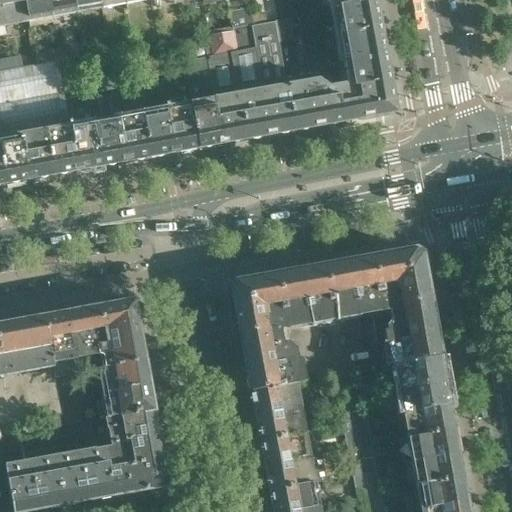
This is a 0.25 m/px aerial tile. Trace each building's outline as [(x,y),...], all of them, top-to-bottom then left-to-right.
[(27,19),(23,0),(0,0),(0,10),(2,23),(27,19)] [(51,14),(48,0),(23,0),(27,19),(51,14)] [(76,10),(73,0),(48,0),(51,14),(76,10)] [(100,6),(98,0),(73,0),(76,10),(100,6)] [(310,11),(308,4),(307,0),(304,0),(298,1),(300,13),(310,11)] [(374,1),(373,0),(332,0),(334,8),(374,1)] [(300,13),(298,1),(288,3),(290,15),(298,13),(300,13)] [(379,28),(374,1),(334,8),(339,35),(379,28)] [(263,94),(253,35),(251,25),(262,23),(259,7),(229,12),(236,52),(218,56),(207,58),(209,67),(215,103),(223,144),(271,135),(263,94)] [(311,21),(311,16),(310,11),(300,13),(298,13),(300,23),(311,21)] [(313,31),(311,21),(300,23),(301,33),(313,31)] [(266,32),(265,23),(265,22),(262,23),(251,25),(253,35),(266,32)] [(384,55),(379,28),(339,35),(343,62),(384,55)] [(315,41),(314,36),(313,31),(301,33),(303,43),(305,42),(315,41)] [(317,52),(315,41),(305,42),(307,54),(317,52)] [(305,42),(303,43),(295,44),(297,56),(307,54),(305,42)] [(218,56),(216,46),(204,48),(206,58),(207,58),(218,56)] [(70,58),(69,48),(57,51),(59,60),(70,58)] [(206,58),(204,48),(192,50),(194,60),(206,58)] [(59,60),(57,51),(45,53),(47,63),(59,60)] [(319,64),(317,52),(307,54),(309,66),(319,64)] [(171,64),(169,54),(157,56),(159,66),(171,64)] [(309,66),(307,54),(297,56),(300,68),(309,66)] [(389,81),(384,55),(343,62),(348,84),(348,89),(389,81)] [(159,66),(157,56),(145,59),(147,68),(159,66)] [(22,67),(21,57),(9,59),(11,69),(22,67)] [(72,68),(70,58),(59,60),(60,70),(72,68)] [(207,58),(206,58),(194,60),(196,70),(209,67),(207,58)] [(0,71),(11,69),(9,59),(0,60),(0,71)] [(60,70),(59,60),(47,63),(49,72),(60,70)] [(123,73),(121,63),(109,65),(111,75),(123,73)] [(173,74),(171,64),(159,66),(161,76),(173,74)] [(111,75),(109,65),(97,67),(99,77),(111,75)] [(161,76),(159,66),(147,68),(149,78),(161,76)] [(12,79),(11,69),(0,71),(0,78),(1,81),(12,79)] [(125,83),(123,73),(111,75),(113,85),(125,83)] [(113,85),(111,75),(99,77),(101,87),(113,85)] [(55,175),(47,133),(37,79),(13,83),(23,138),(31,179),(55,175)] [(394,113),(389,81),(348,89),(348,84),(337,86),(343,122),(394,113)] [(343,122),(337,86),(328,88),(322,83),(312,85),(319,127),(343,122)] [(319,127),(312,85),(287,90),(295,131),(319,127)] [(295,131),(287,90),(263,94),(271,135),(295,131)] [(151,157),(143,116),(139,92),(115,96),(119,120),(127,162),(151,157)] [(223,144),(215,103),(191,107),(199,148),(223,144)] [(199,148),(191,107),(167,111),(175,153),(199,148)] [(175,153),(167,111),(143,116),(151,157),(175,153)] [(127,162),(119,120),(95,125),(103,166),(127,162)] [(103,166),(95,125),(71,129),(79,170),(103,166)] [(79,170),(71,129),(47,133),(55,175),(79,170)] [(31,179),(23,138),(0,141),(0,147),(6,183),(31,179)] [(439,358),(425,280),(420,255),(415,251),(235,284),(231,290),(246,368),(294,359),(292,349),(289,350),(287,343),(283,343),(280,327),(371,310),(375,335),(387,333),(388,341),(385,342),(388,358),(380,359),(381,369),(397,366),(439,358)] [(143,362),(138,333),(132,303),(44,319),(55,378),(75,374),(85,372),(103,369),(143,362)] [(55,378),(44,319),(0,326),(0,393),(56,384),(55,378)] [(310,382),(308,373),(300,374),(297,358),(294,359),(246,368),(247,378),(245,381),(246,388),(250,390),(250,393),(292,385),(310,382)] [(444,382),(439,358),(397,366),(405,405),(417,402),(415,387),(444,382)] [(150,397),(148,386),(143,362),(103,369),(112,418),(152,411),(151,407),(154,405),(153,398),(150,397)] [(87,381),(85,372),(75,374),(77,383),(87,381)] [(361,397),(357,374),(345,376),(349,399),(361,397)] [(349,399),(345,376),(333,378),(338,401),(349,399)] [(448,406),(444,382),(415,387),(417,402),(405,405),(406,414),(448,406)] [(0,426),(62,415),(56,384),(0,393),(0,426)] [(296,409),(292,385),(250,393),(251,396),(249,398),(250,404),(253,406),(255,417),(296,409)] [(366,421),(361,397),(349,399),(354,424),(366,421)] [(354,424),(349,399),(338,401),(342,426),(354,424)] [(452,430),(448,406),(406,414),(411,438),(452,430)] [(301,434),(296,409),(255,417),(259,442),(301,434)] [(152,411),(112,418),(109,419),(113,443),(157,435),(152,411)] [(95,422),(93,413),(83,415),(84,424),(89,423),(95,422)] [(371,445),(366,421),(354,424),(359,447),(371,445)] [(359,447),(354,424),(342,426),(347,451),(359,448),(359,447)] [(80,437),(79,431),(78,425),(65,427),(66,436),(76,434),(76,437),(80,437)] [(66,436),(65,427),(52,430),(53,438),(66,436)] [(53,438),(52,430),(38,432),(40,441),(53,438)] [(457,454),(452,430),(411,438),(415,462),(457,454)] [(40,441),(38,432),(25,435),(26,443),(40,441)] [(305,459),(301,434),(259,442),(264,467),(305,459)] [(161,460),(157,435),(113,443),(115,451),(105,452),(108,469),(161,460)] [(375,469),(371,445),(359,447),(359,448),(364,471),(375,469)] [(364,471),(359,448),(347,451),(352,475),(364,473),(364,471)] [(113,496),(108,469),(105,452),(80,457),(88,500),(99,498),(101,500),(110,499),(111,496),(113,496)] [(461,478),(457,454),(415,462),(419,486),(461,478)] [(88,500),(80,457),(55,461),(63,505),(65,504),(67,507),(75,505),(76,502),(88,500)] [(310,484),(305,459),(264,467),(268,491),(310,484)] [(167,480),(166,472),(163,471),(161,460),(108,469),(113,496),(166,486),(165,482),(167,480)] [(63,505),(55,461),(30,466),(38,509),(50,507),(52,509),(60,508),(61,505),(63,505)] [(38,509),(30,466),(5,471),(12,511),(26,511),(27,511),(38,509)] [(380,493),(375,469),(364,471),(364,473),(368,495),(380,493)] [(368,495),(364,473),(352,475),(357,500),(369,498),(368,495)] [(465,502),(461,478),(419,486),(424,510),(465,502)] [(295,511),(315,508),(310,484),(268,491),(272,511),(295,511)] [(384,511),(380,493),(368,495),(369,498),(371,511),(384,511)] [(371,511),(369,498),(357,500),(359,511),(371,511)] [(467,511),(465,502),(424,510),(424,511),(467,511)]
